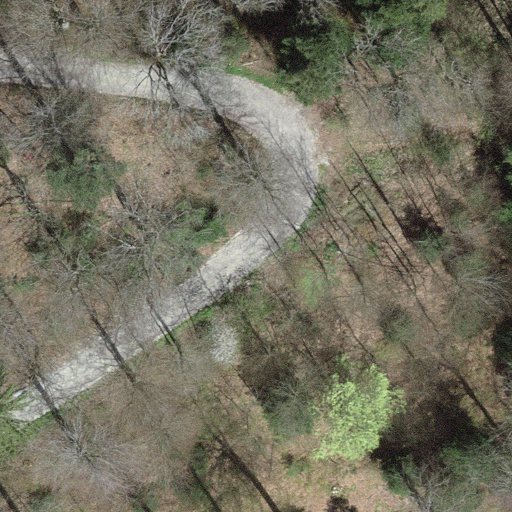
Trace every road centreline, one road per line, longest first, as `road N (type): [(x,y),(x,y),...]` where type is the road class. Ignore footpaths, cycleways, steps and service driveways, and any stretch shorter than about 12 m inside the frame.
road 1 (unclassified): [(0,66),(234,99),(299,132),(311,156),(300,209),(254,254),(0,434)]
road 2 (track): [(311,156),(511,124)]
